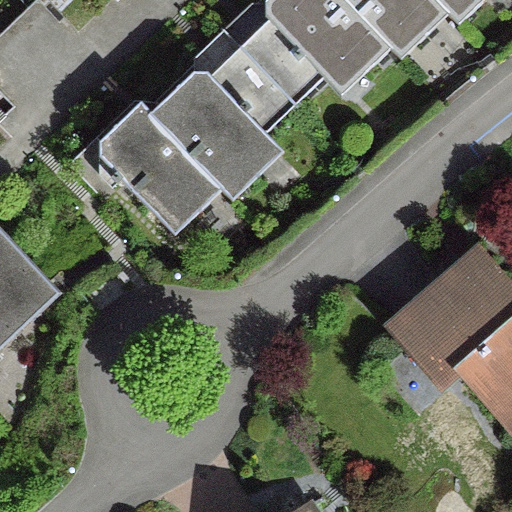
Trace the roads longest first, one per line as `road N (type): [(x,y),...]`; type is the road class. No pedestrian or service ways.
road 1 (residential): [(511,91),(251,309)]
road 2 (residential): [(251,309),(147,300),(121,327),(113,366),(125,418),(163,448)]
road 3 (residential): [(251,309),(218,420),(189,442),(163,448)]
